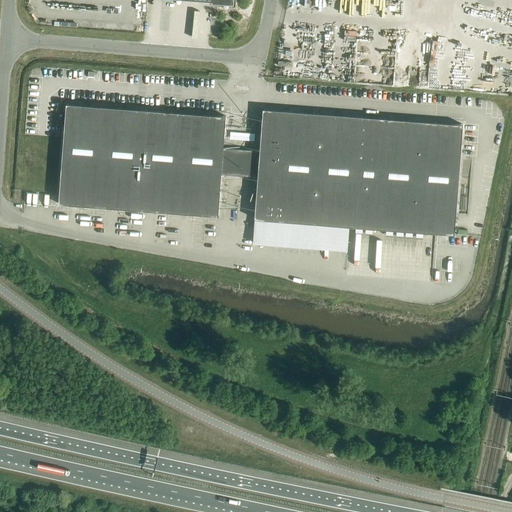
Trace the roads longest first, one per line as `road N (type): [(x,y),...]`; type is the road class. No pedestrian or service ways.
road 1 (tertiary): [(0,290),(117,372),(274,451),(506,511)]
road 2 (trunk): [(389,511),(0,429)]
road 3 (residential): [(6,39),(259,58),(271,0)]
road 4 (trunk): [(0,454),(265,511)]
